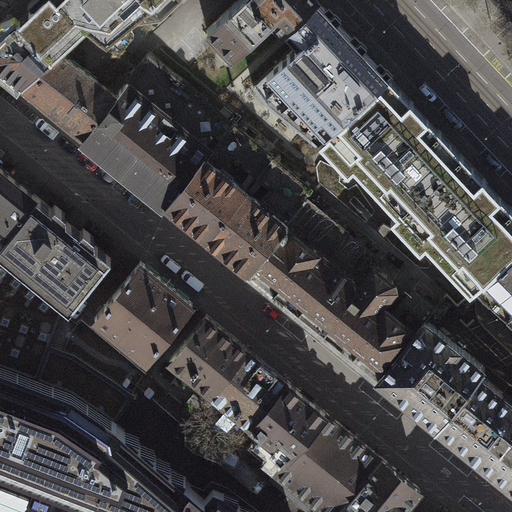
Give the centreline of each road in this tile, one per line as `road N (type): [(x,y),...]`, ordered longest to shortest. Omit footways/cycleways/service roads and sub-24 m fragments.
road 1 (residential): [(497,511),(0,111)]
road 2 (residential): [(511,130),(389,0)]
